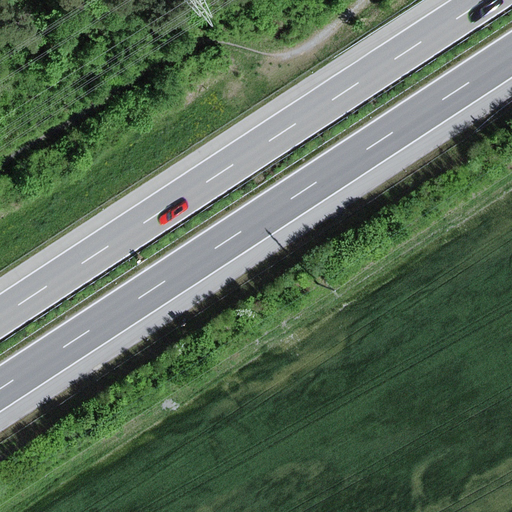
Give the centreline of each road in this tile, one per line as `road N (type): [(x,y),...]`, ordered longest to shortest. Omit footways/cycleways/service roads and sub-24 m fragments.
road 1 (motorway): [(0,390),(511,54)]
road 2 (motorway): [(486,0),(0,318)]
